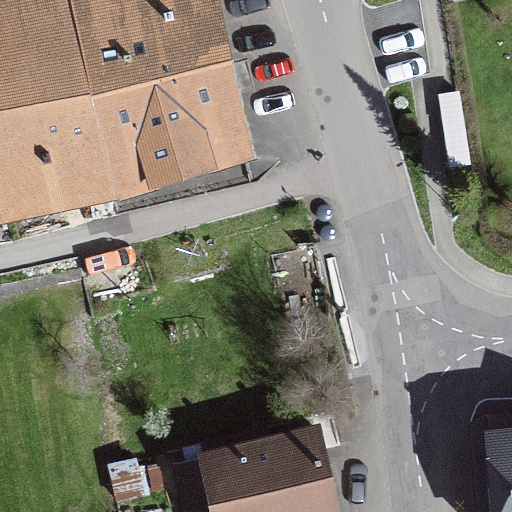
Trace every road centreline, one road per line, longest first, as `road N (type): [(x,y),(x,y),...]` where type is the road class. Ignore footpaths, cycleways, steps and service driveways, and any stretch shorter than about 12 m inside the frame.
road 1 (residential): [(411,367),(323,0)]
road 2 (residential): [(429,511),(411,367)]
